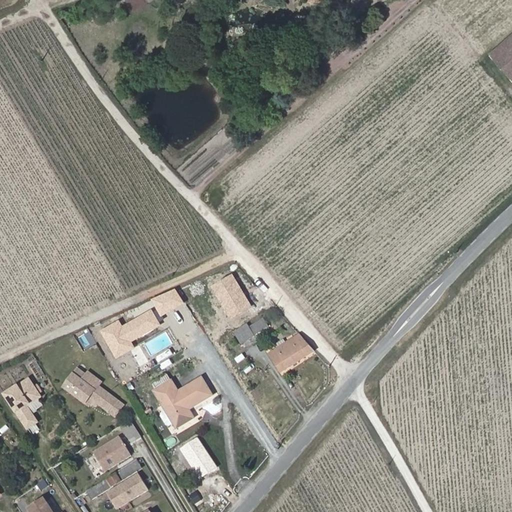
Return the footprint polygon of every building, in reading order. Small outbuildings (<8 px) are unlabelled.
[(67,26),(73,20),(65,10),(58,15),(67,26)] [(511,35),(491,54),(511,78),(511,35)] [(251,327),(256,335),(269,326),(264,318),(251,327)] [(243,328),(241,323),(233,328),(236,332),(243,328)] [(255,336),(248,325),(243,328),(236,332),(243,344),(255,336)] [(315,351),(300,335),(287,343),(278,349),(270,354),(282,372),(315,351)] [(284,339),(276,345),(278,349),(287,343),(284,339)] [(149,361),(140,345),(131,350),(140,366),(149,361)] [(82,383),(73,377),(64,390),(86,405),(90,399),(109,412),(117,401),(98,388),(101,384),(87,374),(82,383)] [(152,384),(157,390),(168,383),(172,381),(168,374),(152,384)] [(157,390),(155,391),(177,428),(195,418),(190,409),(213,395),(203,378),(179,392),(173,381),(172,381),(168,383),(157,390)] [(41,398),(30,380),(6,395),(27,429),(37,423),(27,407),(41,398)] [(274,384),(263,390),(273,406),(284,400),(274,384)] [(117,401),(109,412),(116,418),(124,407),(117,401)] [(133,420),(121,426),(130,443),(141,438),(133,420)] [(92,449),(103,470),(131,456),(120,435),(92,449)] [(120,471),(138,460),(136,456),(118,468),(120,471)] [(87,491),(93,500),(113,487),(113,488),(123,482),(123,481),(143,468),(138,460),(120,471),(87,491)] [(50,511),(43,497),(23,507),(25,511),(50,511)]
